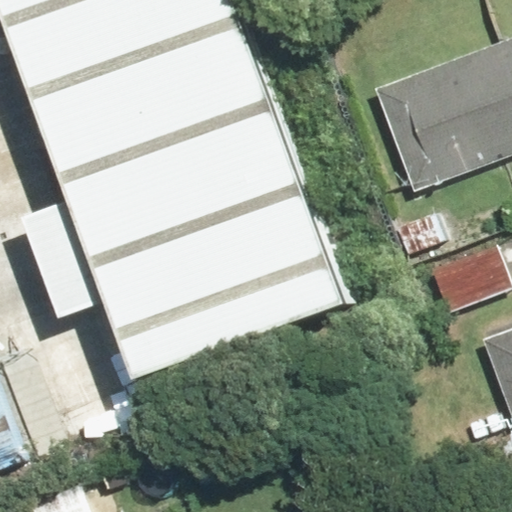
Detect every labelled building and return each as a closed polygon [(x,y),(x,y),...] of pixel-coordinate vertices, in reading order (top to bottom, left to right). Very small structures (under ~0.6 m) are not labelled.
[(328,288),(223,0),(28,0),(155,350),(328,288)] [(511,41),(380,90),(416,190),(511,155),(511,41)] [(0,219),(19,213),(37,206),(0,105),(0,219)] [(0,339),(58,318),(28,237),(0,247),(0,339)] [(511,282),(495,240),(431,265),(451,313),(511,288),(511,282)] [(511,328),(486,338),(511,410),(511,328)] [(13,511),(100,511),(89,480),(12,508),(13,511)]
